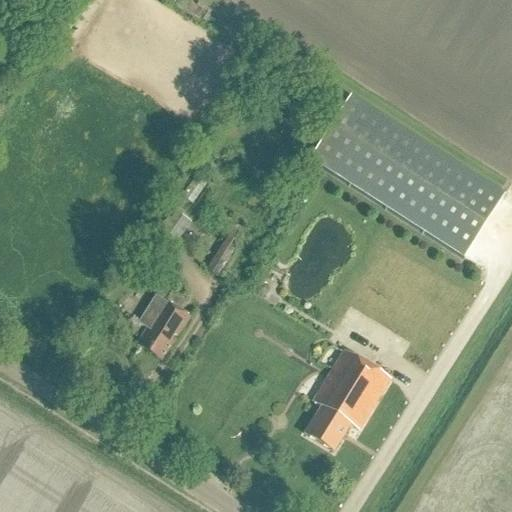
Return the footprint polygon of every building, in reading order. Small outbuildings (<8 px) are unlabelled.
[(307,163),(461,262),(502,198),(348,99),(307,163)] [(238,246),(227,239),(205,274),(216,281),(238,246)] [(192,281),(200,253),(185,248),(176,277),(192,281)] [(230,296),(248,302),(254,283),(237,277),(230,296)] [(161,303),(153,297),(136,324),(145,330),(135,345),(160,361),(171,343),(168,341),(173,334),(176,336),(187,318),(162,302),(161,303)] [(358,432),(388,382),(342,354),(311,405),(319,409),(303,436),(332,454),(349,427),(358,432)]
